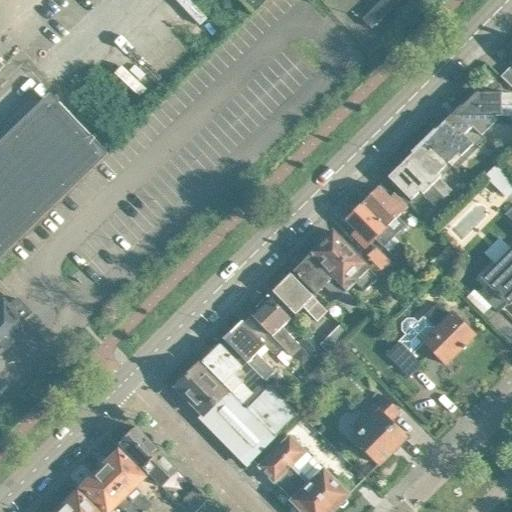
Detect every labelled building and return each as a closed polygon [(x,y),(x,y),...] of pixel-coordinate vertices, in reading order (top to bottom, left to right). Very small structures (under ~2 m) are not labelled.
[(268,0),(236,0),(252,16),(268,0)] [(382,0),(362,20),(371,29),(400,0),(382,0)] [(502,78),(511,88),(511,68),(509,71),(507,73),(505,75),(503,77),(502,78)] [(116,77),(110,82),(126,100),(132,95),(116,77)] [(511,94),(510,92),(475,93),(461,107),(460,106),(451,115),(451,116),(496,116),(510,116),(511,115),(511,94)] [(60,104),(0,161),(0,261),(110,156),(60,104)] [(496,123),(496,116),(451,116),(444,124),(443,123),(435,131),(432,132),(429,135),(428,139),(426,141),(449,165),(451,167),(451,166),(449,163),(458,155),(461,158),(481,137),(496,123)] [(426,141),(406,161),(452,208),(459,201),(439,181),(440,180),(437,176),(449,165),(426,141)] [(452,208),(406,161),(388,178),(410,200),(419,192),(443,217),(452,208)] [(511,191),(511,179),(497,164),(485,176),(506,197),(511,191)] [(378,188),(372,194),(362,204),(393,236),(404,226),(396,217),(405,208),(392,196),(389,199),(378,188)] [(393,236),(362,204),(359,207),(356,207),(353,211),(353,213),(345,220),(355,230),(350,235),(364,249),(374,238),(383,247),(393,236)] [(450,235),(458,247),(475,237),(467,224),(450,235)] [(333,233),(310,255),(346,290),(356,281),(366,291),(380,277),(342,239),(340,240),(333,233)] [(459,256),(448,244),(434,259),(445,270),(459,256)] [(511,248),(482,278),(507,303),(509,301),(511,304),(511,302),(511,248)] [(347,291),(346,290),(310,255),(302,263),(300,262),(295,267),(295,270),(293,272),(315,294),(322,287),(336,302),(347,291)] [(316,322),(326,312),(290,275),(272,292),(296,316),(303,309),(316,322)] [(268,297),(267,298),(265,299),(262,300),(258,304),(258,307),(250,314),(252,317),(283,348),(296,361),(305,351),(282,328),(289,320),(268,297)] [(472,301),(464,308),(479,325),(486,319),(472,301)] [(27,316),(18,307),(13,302),(6,309),(2,304),(0,306),(0,353),(25,329),(20,323),(27,316)] [(399,344),(387,355),(393,362),(408,376),(407,377),(408,378),(409,377),(409,376),(419,366),(420,367),(421,365),(420,364),(432,352),(445,365),(461,349),(463,350),(465,348),(474,339),(472,338),(474,336),(453,316),(451,318),(439,305),(427,317),(417,326),(414,323),(409,323),(405,326),(406,332),(409,334),(399,344)] [(283,348),(252,317),(244,325),(264,345),(275,356),(283,348)] [(232,332),(225,340),(224,340),(263,380),(265,383),(274,374),(255,355),(264,345),(244,325),(242,322),(239,325),(236,325),(232,329),(232,332)] [(322,346),(330,355),(349,335),(341,327),(322,346)] [(241,368),(219,345),(216,347),(214,347),(210,351),(210,354),(202,362),(229,391),(243,405),(253,395),(250,393),(234,376),(241,368)] [(202,417),(225,394),(198,365),(187,376),(185,375),(178,382),(179,384),(175,388),(202,417)] [(298,416),(265,383),(263,380),(250,393),(253,395),(243,405),(229,391),(225,394),(202,417),(201,418),(249,466),(298,416)] [(381,397),(361,417),(356,422),(364,430),(353,440),(364,451),(363,452),(363,453),(362,454),(362,456),(362,457),(363,459),(364,460),(365,460),(366,461),(367,461),(369,461),(371,460),(372,459),(378,465),(405,438),(388,422),(398,413),(381,397)] [(179,472),(135,428),(133,430),(131,428),(125,434),(127,436),(118,445),(163,489),(179,472)] [(290,439),(260,468),(302,511),(331,511),(337,507),(342,508),(348,503),(346,498),(348,496),(324,472),(307,488),(290,470),(306,454),(290,439)] [(119,452),(116,455),(114,454),(110,458),(110,461),(100,470),(141,511),(142,511),(150,505),(140,495),(143,493),(137,488),(147,479),(119,452)] [(141,511),(100,470),(91,480),(88,479),(84,484),(84,486),(81,489),(103,511),(113,511),(117,508),(120,511),(123,511),(125,511),(126,511),(141,511)] [(97,511),(79,492),(78,493),(75,495),(73,495),(69,499),(69,502),(59,511),(60,511),(97,511)] [(197,511),(209,500),(203,495),(192,506),(197,511)]
